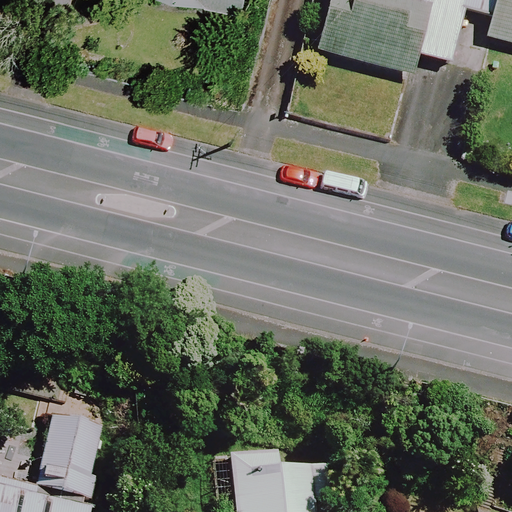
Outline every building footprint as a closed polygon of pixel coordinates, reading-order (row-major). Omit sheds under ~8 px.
[(191,0),(242,12),(245,0),(191,0)] [(414,62),(428,0),(319,0),(305,58),(408,84),(414,62)] [(511,0),(428,0),(414,62),(446,71),(460,16),(485,22),(479,44),(511,52),(511,0)] [(85,511),(105,434),(0,407),(0,511),(85,511)] [(280,473),(279,456),(229,458),(231,511),(313,511),(312,471),(280,473)]
